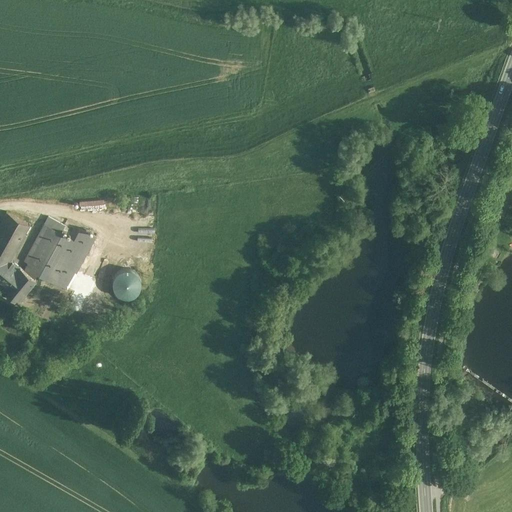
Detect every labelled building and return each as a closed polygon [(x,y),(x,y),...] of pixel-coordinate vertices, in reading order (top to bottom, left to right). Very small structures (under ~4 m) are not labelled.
[(29,223),(7,211),(7,210),(6,211),(2,218),(2,219),(0,222),(0,249),(10,258),(14,250),(15,249),(19,242),(20,241),(19,241),(24,233),(24,232),(29,224),(30,224),(29,223)] [(48,216),(25,260),(28,262),(24,269),(36,278),(38,275),(61,233),(65,225),(48,216)] [(74,240),(56,283),(67,288),(76,273),(96,236),(80,228),(73,239),(74,240)] [(61,233),(38,275),(56,283),(74,240),(73,239),(61,233)] [(0,249),(0,285),(2,287),(19,266),(10,258),(0,249)] [(24,269),(20,265),(19,266),(2,287),(1,287),(17,300),(36,278),(24,269)] [(140,289),(141,284),(140,278),(137,273),(132,270),(127,269),(121,270),(116,274),(113,278),(112,284),(113,289),(117,294),(121,297),(127,298),(132,297),(137,294),(140,289)] [(89,279),(76,273),(67,288),(73,292),(66,308),(75,312),(89,279)]
